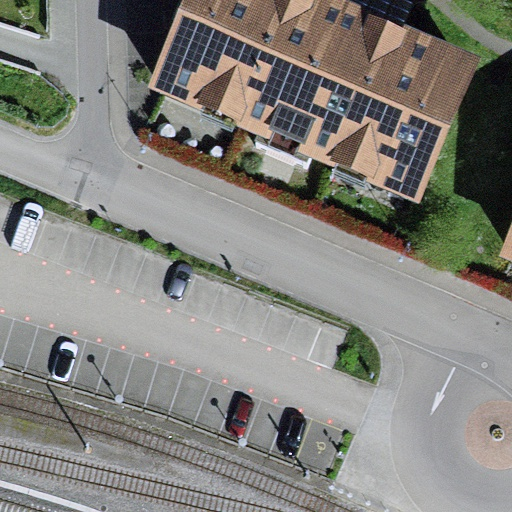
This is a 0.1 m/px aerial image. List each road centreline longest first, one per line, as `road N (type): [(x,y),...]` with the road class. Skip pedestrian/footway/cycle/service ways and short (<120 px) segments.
road 1 (residential): [(96,179),(463,330)]
road 2 (residential): [(463,330),(434,391),(432,463),(457,491),(482,501),(511,499)]
road 3 (residential): [(96,179),(96,0)]
